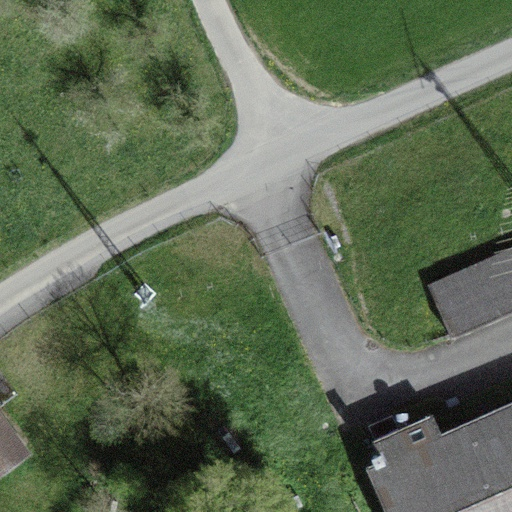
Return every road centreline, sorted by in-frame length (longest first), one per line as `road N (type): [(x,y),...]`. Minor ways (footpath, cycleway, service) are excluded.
road 1 (unclassified): [(0,299),(286,155)]
road 2 (unclassified): [(286,155),(511,54)]
road 3 (unclassified): [(210,0),(286,155)]
